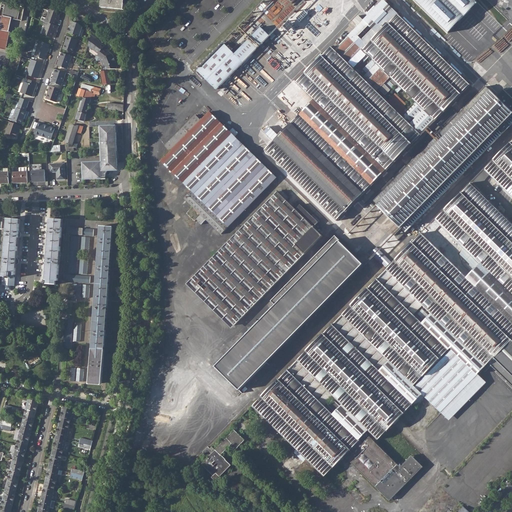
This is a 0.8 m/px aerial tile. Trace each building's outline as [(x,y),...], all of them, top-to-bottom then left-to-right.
[(101,0),(101,7),(124,10),(124,0),(101,0)] [(330,218),(336,224),(470,88),(446,64),(448,63),(428,43),(429,42),(386,0),(385,0),(335,51),(331,47),(297,83),(315,101),(267,151),(333,216),(330,218)] [(411,0),(442,31),(440,33),(447,40),(462,25),(510,72),(508,73),(511,76),(508,79),(511,83),(511,53),(472,14),(479,7),(471,0),(411,0)] [(24,7),(2,2),(0,9),(0,15),(20,20),(21,21),(24,7)] [(49,7),(40,2),(38,9),(47,12),(48,9),(49,7)] [(43,22),(55,26),(57,22),(56,22),(58,14),(53,12),(53,11),(48,9),(47,12),(45,19),(41,18),(40,21),(42,22),(43,22)] [(11,18),(2,16),(0,25),(0,48),(5,50),(8,51),(12,33),(9,32),(8,32),(9,28),(11,18)] [(46,37),(51,39),(54,30),(55,31),(56,27),(55,26),(43,22),(42,22),(41,25),(43,26),(40,34),(46,36),(46,37)] [(70,29),(68,34),(80,38),(83,28),(79,25),(73,23),(71,29),(70,29)] [(199,72),(218,90),(244,62),(270,35),(261,27),(246,43),(244,41),(242,43),(244,46),(235,54),(225,44),(199,72)] [(88,48),(99,56),(100,55),(101,53),(103,51),(105,48),(96,41),(97,40),(92,36),(88,48)] [(64,51),(74,54),(78,41),(68,37),(64,51)] [(33,56),(43,60),(48,45),(38,41),(35,50),(33,55),(33,56)] [(110,56),(108,54),(110,52),(105,48),(103,51),(101,53),(100,55),(99,56),(98,57),(99,59),(105,69),(118,68),(118,66),(116,63),(117,63),(113,55),(110,56)] [(72,57),(63,54),(58,67),(68,70),(72,57)] [(25,74),(36,78),(42,63),(30,59),(27,67),(28,67),(25,74)] [(52,83),(62,87),(67,74),(57,70),(52,83)] [(111,70),(102,70),(102,84),(111,84),(111,70)] [(19,92),(31,96),(36,82),(26,79),(25,82),(23,81),(19,92)] [(376,202),(408,233),(511,126),(511,99),(494,82),(376,202)] [(47,100),(57,103),(62,90),(51,86),(49,91),(50,91),(47,100)] [(94,87),(93,92),(92,96),(94,97),(95,94),(99,95),(101,89),(94,87)] [(85,121),(92,96),(93,92),(80,89),(77,96),(82,97),(76,119),(85,121)] [(10,120),(20,124),(25,111),(24,111),(25,107),(17,104),(16,107),(15,107),(10,120)] [(207,212),(222,227),(275,174),(230,128),(234,124),(232,122),(228,126),(209,107),(201,115),(195,110),(166,140),(171,145),(162,154),(192,184),(186,190),(194,199),(188,205),(196,213),(197,212),(202,217),(207,212)] [(5,134),(15,137),(18,129),(18,130),(20,126),(9,122),(5,134)] [(35,133),(51,139),(55,128),(52,127),(52,128),(43,125),(44,124),(39,122),(35,133)] [(74,142),(77,132),(79,125),(71,124),(65,142),(67,143),(66,144),(66,151),(71,151),(71,146),(69,146),(70,143),(73,144),(74,142)] [(83,161),(83,179),(107,179),(107,170),(118,170),(117,125),(101,125),(102,161),(83,161)] [(511,143),(486,171),(511,196),(511,143)] [(57,172),(57,180),(66,179),(65,164),(49,164),(50,172),(57,172)] [(14,183),(28,182),(28,181),(27,174),(27,172),(27,167),(19,168),(20,172),(14,172),(14,183)] [(32,171),(33,182),(45,181),(45,170),(32,171)] [(0,183),(9,183),(8,172),(4,172),(0,172),(0,183)] [(436,221),(511,295),(511,226),(471,185),(436,221)] [(194,278),(239,323),(327,235),(317,225),(323,218),(317,212),(315,214),(305,203),(300,207),(291,198),(293,196),(287,189),(284,192),(283,190),(194,278)] [(16,260),(18,238),(20,237),(21,235),(20,233),(19,232),(20,219),(7,219),(2,285),(5,285),(5,289),(10,290),(11,286),(14,286),(16,265),(18,264),(18,262),(18,261),(16,260)] [(58,280),(62,220),(50,219),(49,228),(47,229),(46,231),(47,233),(49,233),(47,258),(45,259),(44,260),(44,262),(45,263),(47,264),(46,279),(48,280),(48,283),(55,284),(55,280),(58,280)] [(323,481),(347,457),(349,455),(369,436),(376,444),(414,407),(417,410),(424,403),(439,417),(459,397),(463,401),(473,391),(468,387),(475,379),(489,365),(511,341),(511,295),(436,221),(251,411),(323,481)] [(100,226),(89,382),(102,382),(113,227),(100,226)] [(94,229),(68,227),(68,234),(93,235),(94,229)] [(71,236),(69,273),(76,273),(79,236),(71,236)] [(337,236),(273,302),(278,306),(218,368),(242,391),(366,265),(341,241),(342,241),(337,236)] [(82,237),(81,252),(89,252),(90,237),(82,237)] [(87,274),(88,259),(80,259),(79,273),(87,274)] [(90,276),(65,275),(64,281),(90,283),(90,276)] [(73,284),(72,300),(76,301),(76,299),(80,300),(81,284),(73,284)] [(65,316),(63,347),(67,348),(71,349),(73,319),(69,319),(69,316),(65,316)] [(75,322),(73,341),(80,341),(82,322),(75,322)] [(240,334),(233,339),(236,343),(243,338),(240,334)] [(511,341),(489,365),(511,388),(511,341)] [(484,388),(475,379),(468,387),(473,391),(463,401),(459,397),(439,417),(447,426),(484,388)] [(215,382),(210,389),(219,396),(224,390),(215,382)] [(24,414),(35,417),(39,401),(28,399),(24,414)] [(59,422),(70,425),(74,409),(63,406),(59,422)] [(21,429),(31,431),(35,417),(24,414),(21,429)] [(56,437),(66,440),(70,425),(59,422),(56,437)] [(17,444),(27,447),(31,431),(21,429),(17,444)] [(234,430),(214,450),(212,452),(211,451),(206,456),(207,457),(200,464),(212,475),(210,477),(215,482),(220,477),(219,476),(230,465),(221,455),(229,446),(234,451),(244,440),(234,430)] [(52,452),(63,455),(66,440),(56,437),(52,452)] [(350,460),(346,464),(374,492),(389,506),(422,472),(411,460),(400,471),(369,441),(352,458),(350,460)] [(13,459),(23,462),(27,447),(17,444),(13,459)] [(206,456),(211,451),(207,447),(202,452),(203,453),(202,454),(204,455),(205,454),(206,456)] [(49,467),(59,470),(63,455),(52,452),(49,467)] [(9,474),(20,477),(23,462),(13,459),(9,474)] [(45,483),(55,485),(59,470),(49,467),(45,483)] [(5,490),(16,492),(20,477),(9,474),(5,490)] [(41,498),(52,500),(55,485),(45,483),(41,498)] [(1,504),(12,507),(16,492),(5,490),(1,504)] [(38,511),(49,511),(52,500),(41,498),(38,511)]
